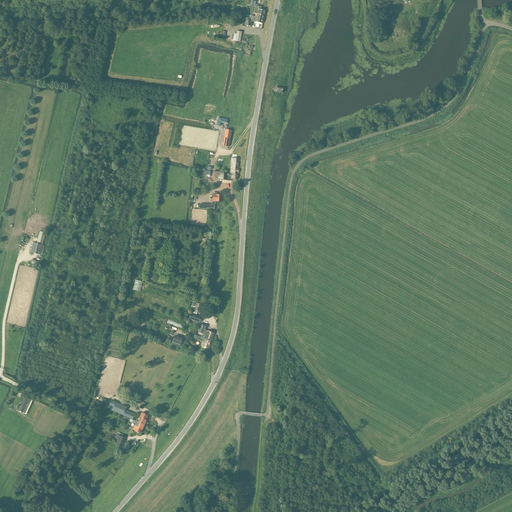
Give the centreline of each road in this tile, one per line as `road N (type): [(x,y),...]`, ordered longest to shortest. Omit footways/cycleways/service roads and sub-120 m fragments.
road 1 (unclassified): [(229,511),(238,415),(267,413),(293,171),(312,154),(439,111),(464,84),(483,24)]
road 2 (unclassified): [(115,511),(188,426),(233,338),(254,117),(276,0)]
road 3 (track): [(395,511),(388,490),(273,334)]
